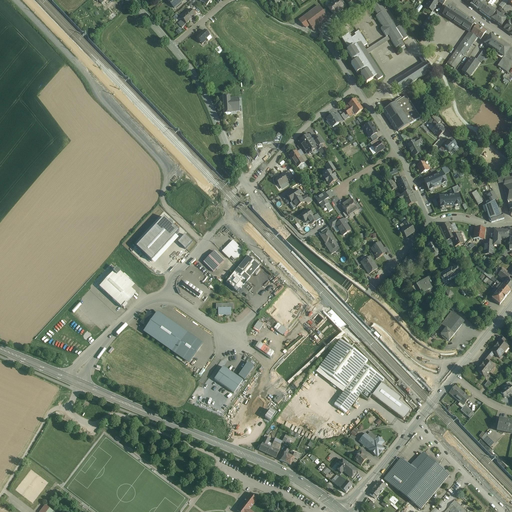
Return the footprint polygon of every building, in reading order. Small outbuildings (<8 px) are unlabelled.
[(167,0),(167,1),(168,1),(174,8),(174,9),(184,0),(167,0)] [(339,2),(338,0),(336,0),(332,3),(338,12),(344,8),(339,2)] [(438,3),(432,0),(430,0),(426,8),(432,12),(438,3)] [(504,0),(496,9),(500,12),(505,7),(506,5),(508,3),(510,0),(504,0)] [(332,3),(327,7),(329,10),(333,15),(338,12),(332,3)] [(381,29),(386,38),(389,36),(392,39),(391,40),(396,48),(398,47),(400,50),(405,47),(400,40),(402,39),(403,41),(407,38),(400,27),(396,29),(380,3),(373,8),(378,16),(376,17),(381,25),(382,25),(383,27),(381,29)] [(490,8),(485,4),(479,11),(488,18),(494,11),(490,8)] [(319,6),(299,21),(303,27),(306,28),(310,25),(313,30),(328,19),(323,11),(319,6)] [(474,24),(448,7),(442,15),(469,32),(474,24)] [(505,7),(500,12),(503,15),(508,9),(505,7)] [(190,10),(183,16),(182,15),(180,17),(187,24),(196,16),(190,10)] [(437,15),(432,12),(427,20),(432,23),(437,15)] [(506,20),(496,13),(491,20),(501,27),(506,20)] [(427,20),(423,26),(428,29),(432,23),(427,20)] [(486,32),(477,26),(471,34),(477,38),(481,40),(486,32)] [(211,40),(204,31),(195,39),(201,45),(206,41),(208,42),(211,40)] [(383,77),(368,54),(366,51),(363,47),(367,45),(359,31),(355,34),(356,36),(352,39),(349,34),(342,38),(349,49),(347,51),(353,60),(353,59),(355,62),(351,64),(357,73),(360,71),(362,74),(361,74),(367,83),(373,79),(375,77),(378,80),(383,77)] [(469,32),(455,52),(464,57),(477,38),(471,34),(469,32)] [(510,48),(490,35),(484,45),(504,58),(509,49),(510,48)] [(386,38),(366,51),(368,54),(391,40),(392,39),(389,36),(386,38)] [(511,50),(509,49),(504,58),(497,67),(507,73),(511,65),(511,50)] [(483,50),(477,60),(481,63),(488,53),(483,50)] [(455,52),(447,64),(455,70),(464,57),(455,52)] [(423,64),(402,78),(402,77),(394,82),(400,91),(408,86),(407,86),(431,71),(424,57),(420,58),(423,64)] [(479,64),(471,59),(462,73),(470,78),(479,64)] [(406,96),(384,110),(398,132),(409,125),(410,126),(412,125),(411,124),(420,118),(406,96)] [(230,97),(222,98),(224,115),(231,115),(231,113),(240,112),(239,98),(231,99),(230,97)] [(363,110),(355,100),(348,105),(353,111),(356,115),(363,110)] [(348,105),(343,109),(348,115),(349,117),(353,114),(351,112),(353,111),(348,105)] [(338,114),(335,116),(333,115),(327,119),(329,123),(329,125),(330,127),(332,127),(332,128),(343,121),(338,114)] [(437,118),(432,122),(436,126),(441,122),(437,118)] [(370,123),(363,127),(370,138),(375,134),(377,133),(370,123)] [(445,132),(439,125),(432,131),(434,134),(435,133),(439,137),(445,132)] [(427,139),(432,136),(427,129),(423,132),(427,139)] [(375,134),(370,138),(373,142),(370,144),(377,140),(378,138),(375,134)] [(317,148),(309,136),(299,143),(307,154),(310,151),(311,152),(317,148)] [(324,143),(319,137),(315,140),(316,142),(317,142),(320,146),(324,143)] [(409,137),(404,140),(407,146),(413,143),(409,137)] [(452,140),(445,146),(449,152),(456,146),(452,140)] [(379,143),(372,147),(377,154),(384,149),(380,142),(379,143)] [(416,145),(414,142),(413,143),(407,146),(413,157),(420,153),(416,145)] [(304,164),(296,151),(289,156),(297,168),(304,164)] [(336,170),(331,163),(326,166),(329,172),(331,171),(332,173),(336,170)] [(427,166),(426,166),(424,163),(417,166),(421,174),(429,170),(427,166)] [(289,171),(283,175),(287,181),(293,177),(289,171)] [(332,173),(331,171),(329,172),(323,176),(325,179),(327,182),(329,185),(337,180),(335,177),(336,176),(334,173),(333,174),(332,173)] [(398,173),(391,176),(395,183),(397,183),(397,182),(401,180),(398,173)] [(425,181),(429,191),(446,183),(442,174),(425,181)] [(283,175),(275,180),(280,187),(285,184),(285,185),(288,183),(287,181),(283,175)] [(508,175),(497,179),(499,185),(503,184),(505,180),(510,179),(508,175)] [(511,178),(510,179),(505,180),(503,184),(507,202),(508,206),(511,205),(511,178)] [(410,191),(405,179),(401,180),(397,182),(397,183),(402,194),(410,191)] [(390,181),(385,184),(391,192),(395,189),(395,191),(396,190),(396,189),(390,181)] [(492,190),(488,185),(484,187),(488,193),(484,196),(488,202),(489,202),(490,204),(483,208),(485,213),(487,212),(497,208),(493,200),(497,198),(492,190)] [(302,199),(296,190),(287,196),(291,203),(292,203),(296,208),(304,203),(302,199)] [(411,191),(400,196),(402,201),(406,208),(416,203),(411,191)] [(481,199),(476,191),(472,194),(476,202),(480,200),(481,199)] [(325,194),(316,200),(319,205),(328,199),(325,194)] [(439,197),(440,210),(461,208),(459,195),(439,197)] [(355,205),(351,199),(346,202),(353,213),(358,210),(355,205)] [(353,213),(346,202),(341,206),(345,212),(348,216),(353,213)] [(489,219),(500,215),(497,208),(487,212),(489,219)] [(313,217),(308,210),(301,215),(305,222),(309,220),(310,221),(310,223),(311,224),(312,225),(316,222),(313,217)] [(500,215),(489,219),(490,221),(490,222),(491,221),(491,223),(504,219),(503,214),(500,215)] [(179,232),(164,218),(137,247),(151,261),(179,232)] [(338,223),(335,218),(328,223),(331,228),(336,226),(336,225),(338,223)] [(350,231),(343,220),(338,223),(336,225),(336,226),(343,236),(350,231)] [(410,225),(407,221),(406,221),(404,223),(403,223),(404,224),(400,226),(402,230),(401,231),(406,238),(415,232),(410,225)] [(455,237),(449,224),(440,228),(446,241),(451,239),(453,243),(445,247),(449,253),(456,249),(456,250),(456,249),(455,247),(464,242),(460,234),(455,237)] [(485,229),(475,228),(474,239),(483,241),(485,229)] [(340,249),(328,231),(323,234),(320,236),(326,244),(325,245),(331,255),(340,249)] [(510,231),(494,231),(493,238),(493,243),(493,246),(500,246),(500,239),(510,239),(510,233),(510,231)] [(185,235),(178,243),(185,250),(192,242),(185,235)] [(233,241),(225,250),(231,257),(235,261),(244,252),(233,241)] [(493,243),(485,242),(484,255),(493,255),(493,246),(493,243)] [(307,263),(286,243),(283,246),(303,267),(307,263)] [(384,249),(380,243),(372,248),(376,254),(376,255),(378,258),(386,253),(384,249)] [(435,247),(434,245),(434,244),(433,244),(431,244),(430,243),(427,245),(426,246),(426,248),(425,248),(425,249),(426,249),(427,252),(429,255),(430,258),(431,258),(434,259),(437,257),(438,257),(438,256),(439,254),(439,253),(437,250),(435,247)] [(231,257),(225,250),(222,253),(229,259),(231,257)] [(214,252),(209,257),(208,257),(206,259),(206,260),(203,263),(213,273),(224,262),(214,252)] [(456,252),(447,257),(451,263),(459,258),(456,252)] [(260,267),(248,257),(235,272),(247,282),(260,267)] [(377,269),(370,257),(361,263),(369,275),(377,269)] [(489,275),(477,266),(476,269),(483,274),(485,276),(487,278),(489,280),(492,282),(495,284),(498,287),(495,290),(495,291),(494,290),(492,292),(495,295),(492,299),(499,305),(510,292),(502,286),(491,277),(489,275)] [(451,269),(447,272),(446,270),(444,271),(445,273),(441,275),(445,283),(456,277),(455,276),(460,274),(458,272),(460,271),(458,269),(457,270),(456,268),(452,270),(451,269)] [(131,289),(117,276),(120,272),(117,269),(114,273),(113,272),(99,287),(122,308),(122,307),(124,309),(127,306),(125,304),(136,293),(131,289)] [(498,276),(505,282),(508,279),(510,276),(509,275),(502,270),(500,272),(498,276)] [(120,272),(117,276),(131,289),(135,286),(120,272)] [(428,279),(416,286),(419,291),(421,294),(431,288),(430,285),(431,284),(428,279)] [(511,282),(508,279),(505,282),(502,286),(510,292),(511,289),(511,282)] [(233,305),(216,305),(216,310),(219,310),(219,316),(227,316),(227,317),(230,317),(229,316),(231,316),(231,310),(233,310),(233,305)] [(451,312),(441,325),(446,329),(456,316),(451,312)] [(141,323),(148,328),(155,318),(148,313),(141,323)] [(148,328),(145,331),(190,362),(201,346),(157,315),(155,318),(148,328)] [(456,316),(446,329),(454,335),(464,322),(456,316)] [(272,327),(276,322),(273,318),(268,323),(272,327)] [(258,321),(254,330),(259,333),(264,325),(258,321)] [(454,335),(446,329),(441,335),(449,341),(454,335)] [(56,346),(70,351),(72,345),(59,340),(56,346)] [(272,358),(276,352),(257,340),(253,346),(272,358)] [(368,361),(340,340),(320,367),(319,369),(346,389),(334,405),(344,412),(346,414),(360,395),(364,390),(372,396),(382,383),(382,382),(384,380),(365,365),(368,361)] [(503,344),(500,341),(499,342),(495,346),(504,353),(508,348),(503,344)] [(504,353),(495,346),(492,351),(491,352),(494,354),(499,358),(504,353)] [(488,363),(485,360),(485,361),(481,366),(489,373),(494,367),(488,363)] [(244,362),(236,373),(245,379),(253,367),(244,362)] [(489,373),(481,366),(477,371),(485,378),(489,373)] [(243,381),(223,367),(214,380),(234,394),(243,381)] [(343,393),(346,389),(319,369),(316,372),(343,393)] [(256,381),(260,377),(256,372),(252,377),(256,381)] [(488,381),(484,386),(489,390),(493,386),(488,381)] [(402,399),(382,383),(372,396),(404,420),(411,411),(399,402),(402,399)] [(456,385),(449,393),(464,405),(470,398),(456,385)] [(511,388),(509,385),(506,387),(507,389),(501,393),(505,398),(511,392),(511,388)] [(404,386),(402,389),(404,391),(405,391),(406,391),(405,392),(407,394),(408,393),(409,394),(408,395),(410,397),(413,395),(410,392),(409,393),(408,393),(409,392),(407,389),(407,390),(406,390),(407,389),(404,386)] [(472,412),(465,406),(461,411),(468,417),(472,412)] [(271,410),(266,418),(272,423),(278,414),(271,410)] [(511,421),(499,419),(497,431),(511,434),(511,421)] [(299,433),(302,428),(290,423),(288,428),(299,433)] [(376,437),(370,432),(367,435),(376,443),(379,439),(377,436),(376,437)] [(495,443),(485,434),(481,438),(491,448),(495,443)] [(367,435),(360,443),(369,450),(368,451),(372,454),(378,448),(384,453),(389,447),(379,439),(376,443),(367,435)] [(281,446),(274,442),(272,446),(273,447),(273,449),(278,451),(281,446)] [(267,446),(262,444),(259,451),(267,455),(272,446),(270,445),(269,447),(267,446)] [(278,451),(273,449),(273,447),(272,446),(267,455),(276,459),(279,452),(278,451)] [(283,453),(279,461),(285,464),(289,456),(287,455),(283,453)] [(362,453),(355,461),(362,467),(368,460),(364,457),(366,456),(362,453)] [(423,454),(411,467),(401,459),(384,480),(400,492),(414,505),(421,510),(424,507),(417,501),(443,471),(423,454)] [(295,458),(289,456),(285,464),(291,466),(295,458)] [(346,463),(343,461),(336,469),(341,474),(343,471),(351,478),(357,471),(352,467),(351,467),(346,463)] [(443,471),(417,501),(424,507),(449,476),(443,471)] [(352,487),(340,477),(334,484),(346,494),(352,487)] [(386,487),(380,482),(379,484),(378,483),(375,487),(379,490),(377,492),(380,495),(385,489),(384,489),(386,487)] [(375,487),(371,492),(371,493),(370,495),(375,499),(377,498),(380,495),(377,492),(379,490),(375,487)] [(395,505),(399,501),(390,494),(382,504),(386,507),(388,503),(397,510),(398,508),(395,505)] [(250,495),(244,503),(246,504),(240,511),(241,511),(250,511),(249,511),(257,500),(250,495)] [(465,511),(455,501),(447,510),(449,511),(465,511)]
